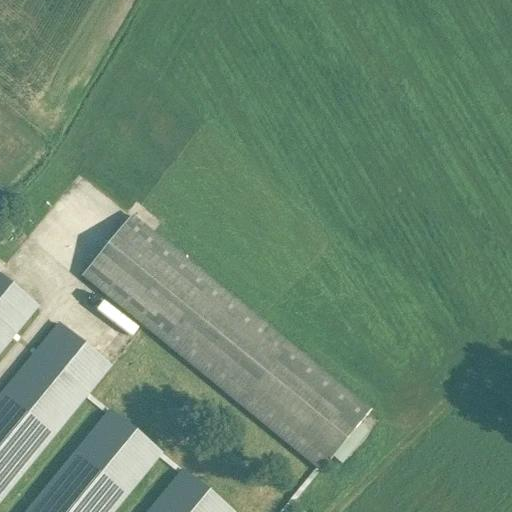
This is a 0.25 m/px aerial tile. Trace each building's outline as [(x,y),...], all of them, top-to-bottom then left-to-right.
[(321,471),(372,409),(134,214),(83,277),(321,471)] [(0,352),(37,308),(0,277),(0,352)] [(0,501),(56,433),(110,367),(59,325),(0,396),(0,501)] [(113,511),(161,454),(135,433),(110,412),(27,511),(113,511)] [(231,511),(182,472),(149,511),(231,511)]
